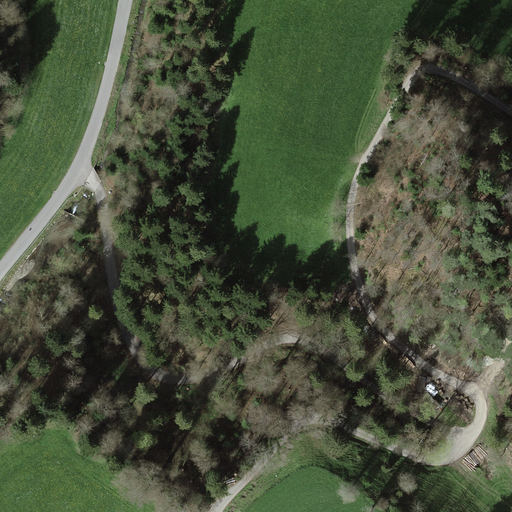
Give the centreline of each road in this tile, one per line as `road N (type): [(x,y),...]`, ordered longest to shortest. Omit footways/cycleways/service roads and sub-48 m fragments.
road 1 (unclassified): [(471,438),(422,418),(297,337),(201,374),(175,378),(152,370),(120,314),(96,189),(78,167)]
road 2 (unclassified): [(471,438),(478,396),(424,366),(366,303),(351,199),(379,135),(442,75),(461,78),(511,111)]
road 3 (unclassified): [(217,511),(302,421),(332,421),(433,461),(471,438)]
road 4 (tertiary): [(126,0),(78,167)]
road 5 (tertiary): [(78,167),(0,272)]
